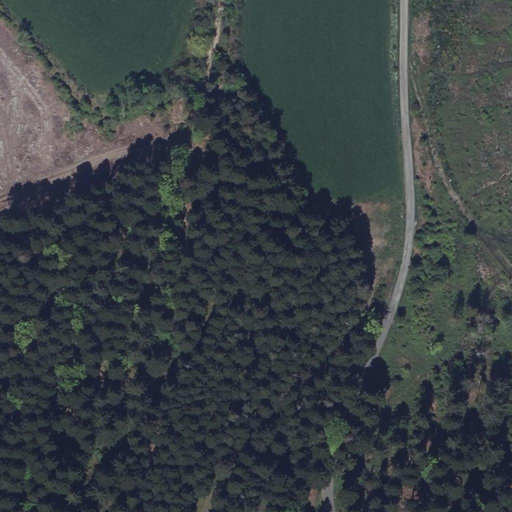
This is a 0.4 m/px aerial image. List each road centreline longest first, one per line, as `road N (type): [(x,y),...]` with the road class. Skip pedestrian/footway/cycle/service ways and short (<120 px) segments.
road 1 (unclassified): [(336,511),(336,445),(352,387),(413,250),(418,190),(406,0)]
road 2 (track): [(137,511),(168,374),(194,118),(222,0)]
road 3 (track): [(409,108),(476,245),(511,272)]
